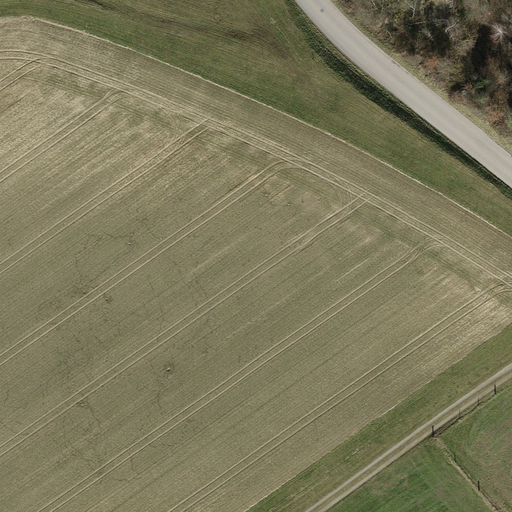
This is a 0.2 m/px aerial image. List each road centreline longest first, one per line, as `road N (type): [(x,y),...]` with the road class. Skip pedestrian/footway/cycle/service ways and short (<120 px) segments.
road 1 (track): [(313,0),(383,69),(511,170)]
road 2 (track): [(312,511),(511,369)]
